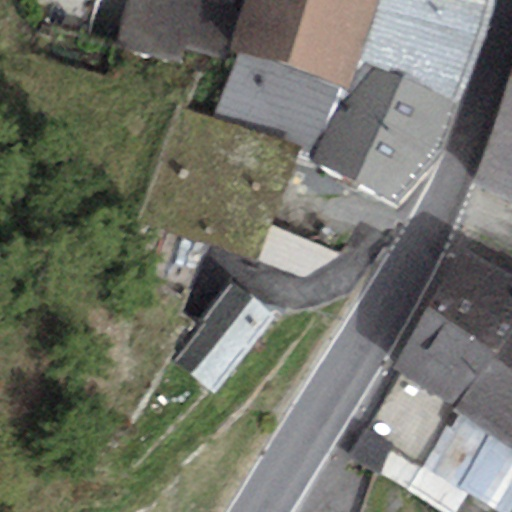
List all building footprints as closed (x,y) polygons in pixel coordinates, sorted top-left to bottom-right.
[(244,1),(241,0),(126,0),(111,44),(180,61),(186,46),(225,58),(231,47),(244,1)] [(244,0),(244,1),(231,47),(239,50),(349,86),(359,58),(379,0),(244,0)] [(379,0),(359,58),(401,77),(457,100),(488,0),(379,0)] [(239,50),(212,115),(299,145),(314,150),(349,86),(239,50)] [(457,100),(401,77),(359,58),(349,86),(314,150),(309,159),(358,179),(393,200),(441,150),(457,100)] [(511,60),(475,183),(511,201),(511,60)] [(255,258),(299,145),(212,115),(182,105),(138,222),(255,258)] [(422,463),(451,408),(511,322),(511,273),(460,247),(393,368),(347,457),(379,474),(393,446),(422,463)] [(227,280),(171,357),(218,391),(274,315),(227,280)] [(511,322),(451,408),(511,448),(511,322)]
